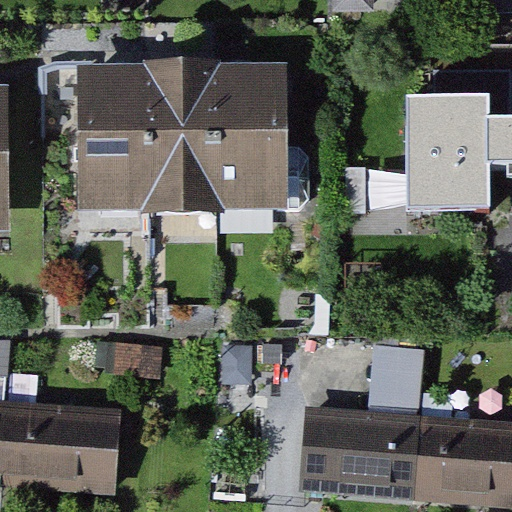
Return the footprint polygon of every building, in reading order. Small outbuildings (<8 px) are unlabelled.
[(377,12),(377,0),(336,0),(337,11),(377,12)] [(286,64),(76,68),(78,212),(288,208),(286,64)] [(9,87),(0,87),(0,229),(12,230),(9,87)] [(486,211),(486,163),(507,163),(507,176),(511,176),(511,117),(486,118),(486,97),(408,97),(408,211),(486,211)] [(0,482),(13,483),(17,405),(0,404),(0,482)] [(120,488),(124,410),(17,405),(13,483),(120,488)] [(415,504),(422,420),(310,410),(303,495),(415,504)] [(511,511),(511,427),(422,420),(415,504),(511,511)]
